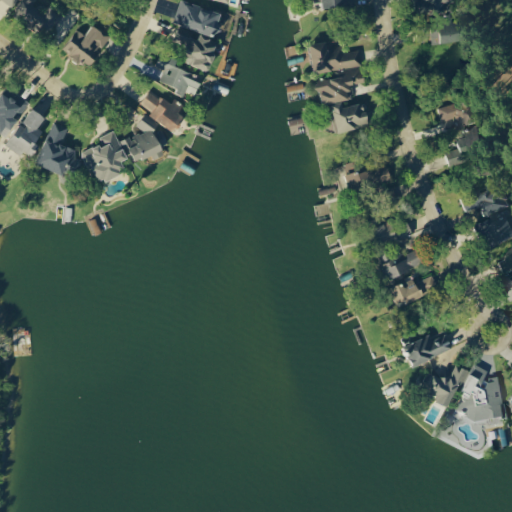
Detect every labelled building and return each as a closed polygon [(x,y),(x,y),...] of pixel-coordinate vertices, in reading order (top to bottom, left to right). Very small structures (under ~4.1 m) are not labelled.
[(0,0),(0,1),(12,9),(17,0),(0,0)] [(50,5),(44,12),(33,5),(36,0),(21,0),(14,12),(49,36),(64,14),(50,5)] [(181,0),(174,22),(202,32),(200,39),(192,37),(184,62),(210,71),(219,44),(214,42),(224,13),(184,0),(181,0)] [(455,0),(416,0),(417,13),(455,12),(455,0)] [(463,42),(462,23),(431,24),(432,43),(463,42)] [(96,64),(110,33),(93,25),(88,35),(76,29),(66,50),(96,64)] [(361,50),(343,52),(342,46),(329,48),(328,41),(311,44),(315,73),(345,68),(346,76),(319,80),(323,104),(354,100),(352,84),(366,82),(361,50)] [(175,66),(178,60),(161,53),(157,66),(165,69),(160,81),(179,88),(177,93),(185,96),(187,92),(196,96),(201,82),(194,79),(196,74),(175,66)] [(188,108),(176,98),(171,104),(151,90),(139,106),(172,130),(188,108)] [(0,131),(7,137),(18,122),(17,115),(21,115),(30,103),(20,95),(9,96),(4,92),(0,97),(0,131)] [(484,121),(478,98),(439,109),(443,124),(459,119),(461,128),(484,121)] [(339,133),(372,125),(368,111),(364,112),(361,103),(345,107),(344,102),(333,105),(339,133)] [(46,133),(39,128),(47,117),(33,108),(7,145),(22,155),(24,152),(30,156),(46,133)] [(152,116),(138,121),(142,133),(131,138),(131,137),(124,139),(133,162),(170,148),(164,130),(158,132),(152,116)] [(68,127),(54,121),(36,163),(65,175),(76,150),(61,143),(68,127)] [(81,152),(88,168),(93,166),(100,183),(128,170),(123,161),(129,159),(116,130),(99,137),(102,143),(81,152)] [(478,137),(448,142),(452,163),(481,158),(478,137)] [(348,193),(365,190),(360,161),(343,164),(348,193)] [(382,185),(384,171),(371,169),(370,184),(382,185)] [(480,206),(496,246),(511,240),(511,214),(509,208),(511,206),(511,204),(503,182),(462,198),(467,211),(480,206)] [(406,230),(408,234),(411,232),(407,224),(397,229),(392,220),(376,228),(383,242),(406,230)] [(424,262),(416,248),(396,258),(391,247),(376,255),(389,280),(424,262)] [(511,276),(511,252),(499,265),(511,278),(511,276)] [(415,283),(413,277),(391,287),(400,307),(440,289),(434,275),(415,283)] [(453,348),(446,334),(433,340),(430,334),(409,344),(414,354),(410,356),(414,367),(453,348)] [(435,374),(428,390),(438,395),(435,401),(450,408),(468,370),(456,364),(448,380),(435,374)] [(506,416),(499,376),(488,379),(485,366),(467,370),(472,396),(456,399),(459,415),(475,412),(476,422),(506,416)]
